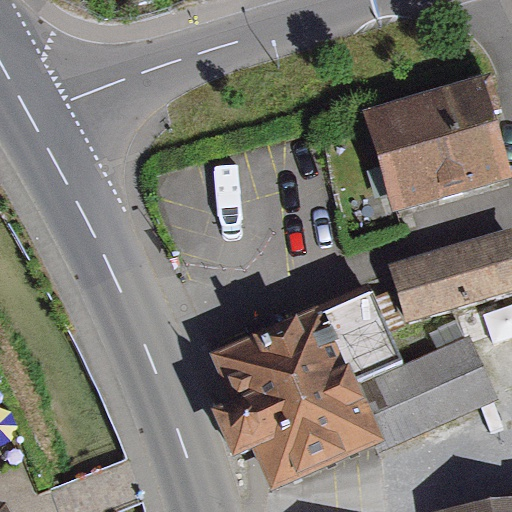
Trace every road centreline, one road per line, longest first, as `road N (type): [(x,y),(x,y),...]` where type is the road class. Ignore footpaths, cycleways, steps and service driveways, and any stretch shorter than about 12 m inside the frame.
road 1 (primary): [(26,113),(104,262),(203,511)]
road 2 (residential): [(394,0),(26,113)]
